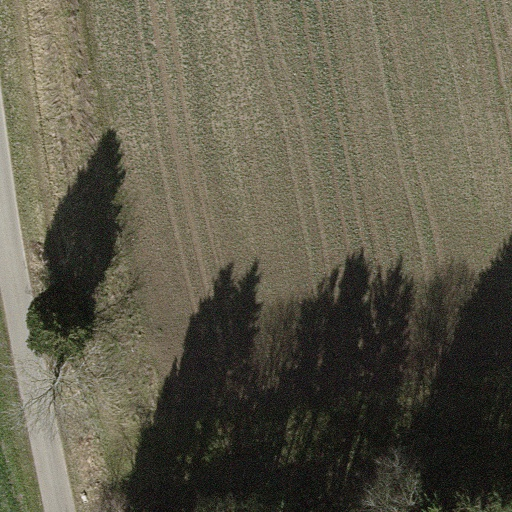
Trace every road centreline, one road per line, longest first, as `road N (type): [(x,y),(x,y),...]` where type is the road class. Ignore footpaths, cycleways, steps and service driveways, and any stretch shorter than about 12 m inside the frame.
road 1 (track): [(511,442),(60,511)]
road 2 (track): [(0,204),(53,511)]
